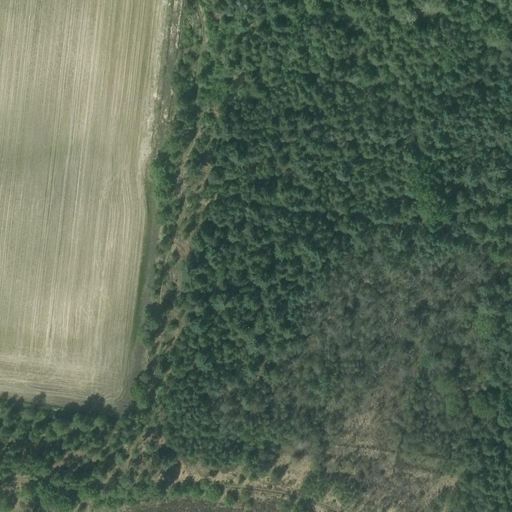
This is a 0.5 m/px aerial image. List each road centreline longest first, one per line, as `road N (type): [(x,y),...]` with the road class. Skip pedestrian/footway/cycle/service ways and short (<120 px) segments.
road 1 (track): [(347,511),(225,487),(123,480)]
road 2 (track): [(123,480),(0,479)]
